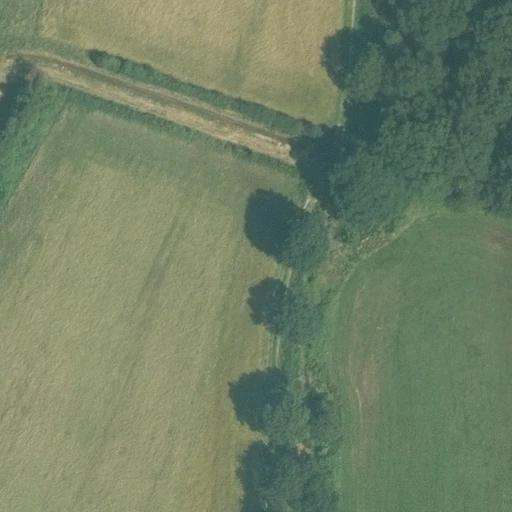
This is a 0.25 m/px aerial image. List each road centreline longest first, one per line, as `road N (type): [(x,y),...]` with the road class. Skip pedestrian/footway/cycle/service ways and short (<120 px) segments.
road 1 (track): [(271,511),(283,361),(340,134),(355,0)]
road 2 (track): [(325,189),(0,81)]
